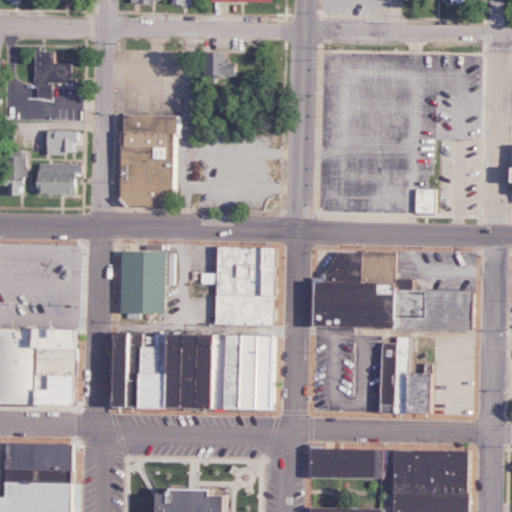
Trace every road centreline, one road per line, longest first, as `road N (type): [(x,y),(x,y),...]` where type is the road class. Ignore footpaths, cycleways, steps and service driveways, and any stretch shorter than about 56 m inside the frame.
road 1 (residential): [(489,430),(495,0)]
road 2 (residential): [(98,427),(103,0)]
road 3 (residential): [(304,28),(0,19)]
road 4 (residential): [(296,223),(0,218)]
road 5 (residential): [(284,511),(296,223)]
road 6 (residential): [(296,223),(304,0)]
road 7 (residential): [(511,231),(296,223)]
road 8 (residential): [(511,28),(304,28)]
road 9 (residential): [(489,430),(285,433)]
road 10 (residential): [(285,433),(98,427)]
